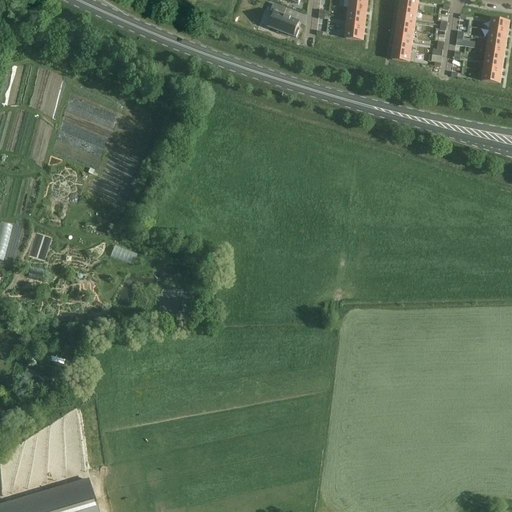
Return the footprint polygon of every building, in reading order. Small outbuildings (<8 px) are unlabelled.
[(350,0),(350,9),(367,11),(368,0),(363,0),(350,0)] [(418,2),(407,0),(401,0),(400,10),(417,12),(418,2)] [(275,14),(269,28),(296,39),(299,30),(297,29),(299,23),(284,17),(286,9),(273,4),(270,12),(275,14)] [(365,21),(367,11),(350,9),(348,19),(365,21)] [(415,22),(417,12),(400,10),(398,20),(415,22)] [(348,19),(347,29),(364,31),(365,21),(348,19)] [(398,20),(397,30),(414,32),(415,22),(398,20)] [(491,31),(508,34),(509,23),(492,20),(491,31)] [(363,41),(364,31),(347,29),(346,39),(363,41)] [(412,43),(414,32),(397,30),(395,40),(412,43)] [(489,41),(506,44),(508,34),(491,31),(489,41)] [(411,53),(412,43),(395,40),(394,50),(411,53)] [(489,41),(488,51),(504,54),(506,44),(489,41)] [(392,61),(409,63),(411,53),(394,50),(392,61)] [(504,54),(488,51),(486,61),(503,64),(504,54)] [(503,64),(486,61),(484,71),(501,74),(503,64)] [(484,71),(483,82),(500,84),(501,74),(484,71)] [(0,511),(96,511),(88,481),(0,507),(0,511)]
